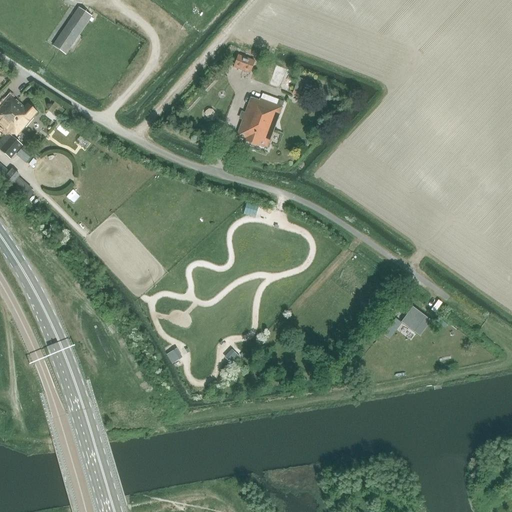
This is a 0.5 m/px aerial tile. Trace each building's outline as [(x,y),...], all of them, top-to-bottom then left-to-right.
[(66,55),(92,16),(79,7),(52,46),(66,55)] [(233,68),(250,74),(254,61),(238,55),(233,68)] [(306,98),(312,84),(298,78),(292,93),(306,98)] [(284,102),(278,100),(262,94),(260,100),(259,99),(258,101),(251,98),(236,136),(244,139),(243,141),(257,146),(258,144),(266,148),(284,102)] [(20,132),(30,120),(36,113),(26,104),(23,108),(10,96),(0,106),(0,127),(9,136),(0,146),(0,151),(9,159),(21,146),(19,144),(24,136),(20,132)] [(32,189),(17,177),(19,175),(12,169),(8,174),(0,166),(0,178),(9,187),(10,186),(24,198),(32,189)] [(412,308),(401,323),(419,337),(430,322),(412,308)] [(395,318),(390,325),(396,330),(401,323),(395,318)]
